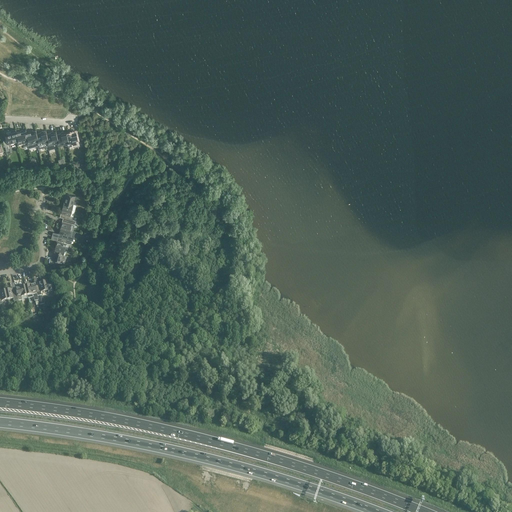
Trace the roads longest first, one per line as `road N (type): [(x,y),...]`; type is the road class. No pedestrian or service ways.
road 1 (motorway): [(423,511),(208,440),(0,402)]
road 2 (motorway): [(0,422),(201,455),(375,511)]
